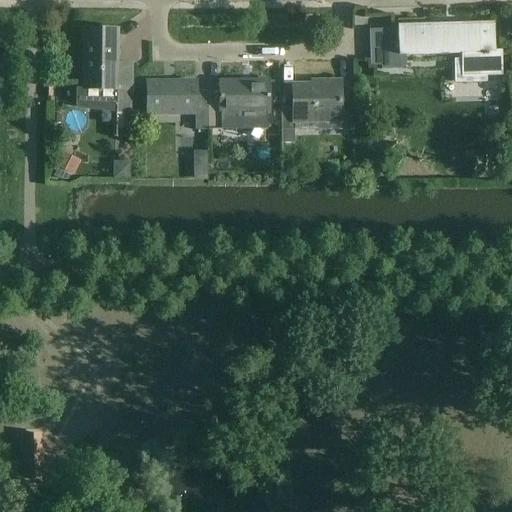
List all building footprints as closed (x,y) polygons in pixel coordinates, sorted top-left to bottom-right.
[(459,73),(500,71),(499,51),(493,51),(492,23),(367,27),(368,63),(380,63),(380,68),(404,67),(403,56),(458,54),(459,73)] [(82,89),(73,89),(73,106),(130,107),(131,64),(116,64),(116,31),(83,30),(82,89)] [(292,124),(340,123),(339,82),(320,82),(320,85),(292,86),(292,107),(280,107),(280,131),(293,131),(292,124)] [(194,83),(146,83),(146,114),(194,114),(194,131),(207,131),(207,92),(195,92),(194,83)] [(218,92),(207,92),(207,131),(220,131),(220,127),(266,127),(266,83),(218,83),(218,92)] [(75,162),(59,155),(53,167),(70,174),(75,162)] [(40,432),(23,433),(23,475),(41,475),(40,432)]
